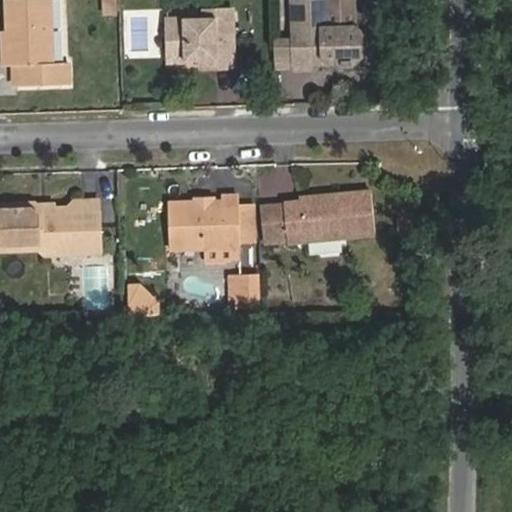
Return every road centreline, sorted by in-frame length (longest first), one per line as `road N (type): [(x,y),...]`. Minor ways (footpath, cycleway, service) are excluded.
road 1 (residential): [(0,139),(468,122)]
road 2 (tertiary): [(468,511),(468,122)]
road 3 (tertiary): [(468,122),(467,0)]
